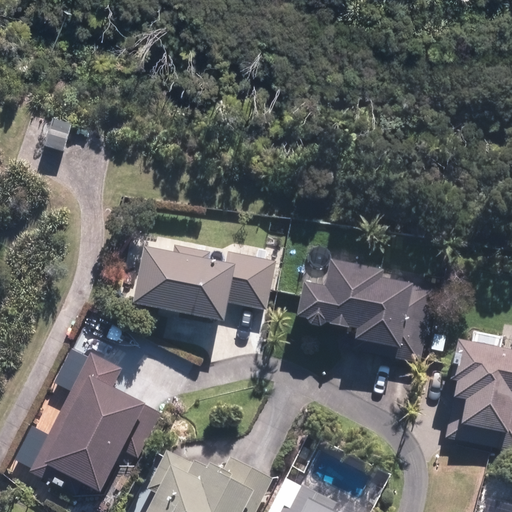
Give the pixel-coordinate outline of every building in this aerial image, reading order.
[(72,127),(55,121),(47,147),(64,153),(72,127)] [(267,310),(276,262),(227,252),(225,265),(208,261),(210,252),(175,245),(173,254),(145,248),(133,304),(225,322),(229,303),(267,310)] [(419,364),(434,290),(382,279),(383,271),(331,260),(326,288),(302,283),(296,318),(308,321),(311,326),(322,328),(327,324),(357,330),(353,351),(419,364)] [(511,450),(511,351),(458,340),(450,380),(458,382),(447,437),(511,450)] [(123,369),(91,353),(29,471),(53,483),(58,473),(100,495),(123,451),(139,459),(162,414),(113,388),(123,369)] [(149,511),(254,511),(271,480),(231,458),(224,472),(211,465),(207,471),(167,451),(147,490),(158,496),(149,511)] [(332,511),(337,503),(302,486),(291,508),(284,505),(280,511),(332,511)]
